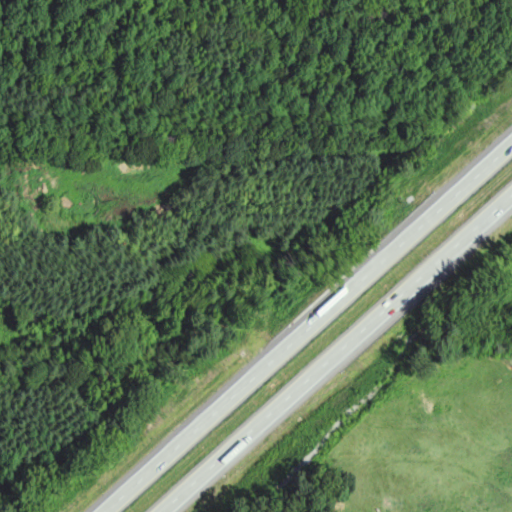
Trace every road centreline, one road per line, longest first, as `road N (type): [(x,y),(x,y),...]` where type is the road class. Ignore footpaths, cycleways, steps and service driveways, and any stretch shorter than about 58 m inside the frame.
road 1 (motorway): [(511,136),(97,511)]
road 2 (motorway): [(166,511),(511,196)]
